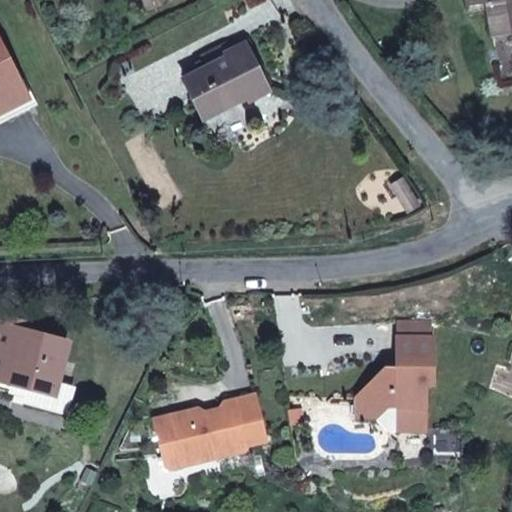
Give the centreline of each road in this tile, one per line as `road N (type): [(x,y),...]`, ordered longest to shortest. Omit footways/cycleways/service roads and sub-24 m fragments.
road 1 (unclassified): [(488,229),(409,255),(0,278)]
road 2 (unclassified): [(317,0),(414,145),(488,229)]
